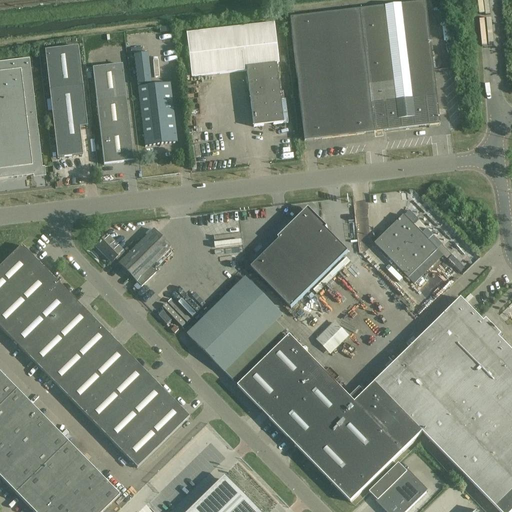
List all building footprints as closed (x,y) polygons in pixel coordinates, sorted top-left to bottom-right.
[(304,141),(439,125),(424,2),(289,18),(304,141)] [(192,77),(246,70),(253,127),(282,123),(275,64),(277,64),(272,25),(187,35),(192,77)] [(44,51),(49,91),(57,158),(82,155),(79,128),(87,127),(82,87),(77,47),(44,51)] [(137,85),(151,83),(147,54),(134,55),(137,85)] [(0,179),(42,175),(29,59),(0,62),(0,179)] [(92,68),(96,101),(104,165),(133,161),(121,65),(92,68)] [(145,147),(177,143),(169,83),(137,87),(145,147)] [(279,241),(251,269),(291,309),(348,253),(326,230),(327,228),(321,222),(319,224),(311,215),(306,215),(286,235),(284,233),(278,239),(279,241)] [(409,279),(437,251),(403,216),(374,244),(409,279)] [(149,267),(170,248),(153,230),(130,252),(119,263),(118,264),(135,281),(141,287),(155,273),(149,267)] [(119,263),(130,252),(126,248),(122,252),(108,237),(103,242),(101,241),(95,247),(102,254),(103,253),(112,262),(115,259),(119,263)] [(188,417),(151,379),(21,246),(0,266),(0,328),(136,468),(188,417)] [(245,279),(239,284),(188,335),(225,373),(282,317),(245,279)] [(461,299),(375,384),(355,403),(290,337),(238,387),(351,503),(423,433),(499,511),(511,511),(511,351),(499,339),(501,336),(486,320),(483,323),(461,299)] [(102,511),(119,496),(16,391),(0,374),(0,478),(32,511),(102,511)] [(370,493),(388,511),(406,511),(427,492),(400,463),(370,493)] [(259,511),(241,493),(239,496),(226,482),(197,510),(195,508),(190,511),(259,511)]
